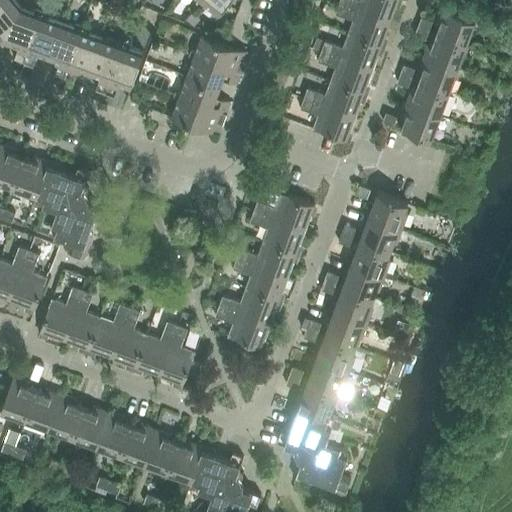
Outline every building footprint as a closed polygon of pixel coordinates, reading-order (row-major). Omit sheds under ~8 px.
[(0,0),(0,35),(21,6),(16,0),(0,0)] [(201,0),(200,2),(218,15),(229,0),(201,0)] [(339,0),(339,2),(390,21),(397,0),(339,0)] [(353,19),(348,32),(381,44),(390,21),(339,2),(335,12),(353,19)] [(14,58),(24,61),(41,13),(21,6),(0,35),(0,36),(20,44),(14,58)] [(439,24),(436,32),(466,44),(475,19),(442,7),(436,22),(439,24)] [(39,50),(50,54),(62,21),(41,13),(24,61),(33,65),(39,50)] [(418,26),(429,30),(432,21),(421,17),(418,26)] [(55,73),(64,76),(82,28),(62,21),(50,54),(60,58),(55,73)] [(429,30),(418,26),(415,35),(426,39),(429,30)] [(79,65),(90,69),(102,36),(82,28),(64,76),(74,80),(79,65)] [(325,39),(321,49),(372,68),(381,44),(348,32),(343,46),(325,39)] [(430,40),(424,55),(458,67),(466,44),(436,32),(433,41),(430,40)] [(201,33),(193,54),(241,72),(249,51),(227,43),(201,33)] [(95,88),(105,92),(123,43),(102,36),(90,69),(101,73),(95,88)] [(123,43),(105,92),(114,95),(120,81),(131,85),(143,51),(123,43)] [(335,66),(330,79),(364,92),(372,68),(321,49),(318,59),(335,66)] [(193,54),(185,74),(219,87),(222,79),(237,84),(241,72),(193,54)] [(422,71),(419,80),(449,91),(458,67),(424,55),(419,70),(422,71)] [(400,73),(411,77),(415,68),(404,64),(400,73)] [(411,77),(400,73),(397,82),(408,86),(411,77)] [(185,74),(178,95),(226,113),(230,101),(216,96),(219,87),(185,74)] [(308,86),(304,97),(355,116),(364,92),(330,79),(325,93),(308,86)] [(412,87),(407,102),(440,115),(449,91),(419,80),(416,88),(412,87)] [(178,95),(170,116),(218,134),(226,113),(178,95)] [(355,116),(304,97),(300,107),(318,113),(313,128),(346,140),(355,116)] [(407,102),(401,117),(404,118),(401,128),(431,139),(440,115),(407,102)] [(383,121),(394,125),(397,116),(386,112),(383,121)] [(0,149),(0,181),(13,186),(24,156),(15,152),(17,149),(2,144),(0,149)] [(13,186),(37,195),(49,161),(34,156),(33,159),(24,156),(13,186)] [(49,161),(37,195),(45,198),(43,203),(57,209),(52,223),(58,225),(54,234),(72,241),(68,251),(84,257),(92,234),(89,232),(95,218),(102,220),(106,209),(84,201),(89,187),(83,185),(89,171),(78,167),(75,175),(60,169),(61,166),(49,161)] [(356,193),(367,197),(371,188),(360,184),(356,193)] [(378,191),(369,215),(402,227),(408,212),(404,211),(408,202),(378,191)] [(258,200),(254,210),(305,228),(314,204),(281,192),(275,206),(258,200)] [(5,208),(1,218),(12,222),(16,212),(5,208)] [(268,226),(263,240),(296,252),(305,228),(254,210),(250,220),(268,226)] [(369,215),(360,239),(390,250),(393,241),(397,242),(402,227),(369,215)] [(342,232),(353,236),(356,227),(345,223),(342,232)] [(353,236),(342,232),(338,241),(350,245),(353,236)] [(360,239),(351,262),(385,275),(390,260),(387,258),(390,250),(360,239)] [(240,247),(236,257),(288,276),(296,252),(263,240),(258,253),(240,247)] [(0,295),(11,299),(29,248),(19,245),(13,262),(0,257),(0,295)] [(29,248),(11,299),(35,308),(47,276),(33,270),(39,252),(29,248)] [(250,274),(245,287),(279,299),(288,276),(236,257),(233,267),(250,274)] [(351,262),(343,286),(373,297),(376,289),(379,290),(385,275),(351,262)] [(324,279),(336,283),(339,274),(328,270),(324,279)] [(336,283),(324,279),(321,288),(332,292),(336,283)] [(66,302),(52,297),(40,330),(64,339),(83,288),(73,284),(66,302)] [(343,286),(334,310),(367,322),(373,307),(369,306),(373,297),(343,286)] [(223,294),(219,304),(270,323),(279,299),(245,287),(240,301),(223,294)] [(64,339),(88,348),(100,315),(87,310),(93,292),(83,288),(64,339)] [(88,348),(111,357),(130,306),(120,302),(114,320),(100,315),(88,348)] [(270,323),(219,304),(215,314),(233,321),(228,335),(261,347),(270,323)] [(111,357),(135,365),(147,332),(134,327),(141,309),(130,306),(111,357)] [(334,310),(325,334),(355,345),(358,336),(362,337),(367,322),(334,310)] [(307,327),(318,331),(321,322),(310,318),(307,327)] [(135,365),(159,374),(178,323),(167,319),(161,337),(147,332),(135,365)] [(178,323),(159,374),(183,383),(196,350),(181,345),(188,327),(178,323)] [(318,331),(307,327),(303,336),(315,340),(318,331)] [(325,334),(316,357),(350,370),(355,355),(352,353),(355,345),(325,334)] [(316,357),(308,381),(338,392),(341,384),(344,385),(350,370),(316,357)] [(289,374),(300,378),(304,369),(293,365),(289,374)] [(300,378),(289,374),(286,383),(297,387),(300,378)] [(1,409),(25,418),(37,388),(28,385),(29,381),(13,376),(1,409)] [(301,388),(295,404),(329,416),(338,392),(308,381),(304,390),(301,388)] [(25,418),(49,427),(61,393),(46,388),(45,391),(37,388),(25,418)] [(49,427),(72,435),(84,405),(75,402),(76,399),(61,393),(49,427)] [(329,416),(295,404),(291,416),(294,417),(289,432),(281,429),(278,441),(291,446),(289,451),(303,456),(295,478),(306,482),(308,475),(323,480),(322,484),(346,492),(351,477),(341,473),(347,455),(338,452),(341,446),(326,441),(332,427),(326,425),(329,416)] [(72,435),(96,444),(109,411),(93,405),(92,409),(84,405),(72,435)] [(96,444),(120,453),(131,423),(123,420),(124,416),(109,411),(96,444)] [(120,453),(144,462),(156,428),(141,423),(140,426),(131,423),(120,453)] [(144,462),(167,471),(179,440),(170,437),(171,434),(156,428),(144,462)] [(1,449),(12,453),(16,444),(5,440),(1,449)] [(167,471),(191,479),(204,446),(188,440),(187,444),(179,440),(167,471)] [(16,444),(12,453),(23,457),(26,448),(16,444)] [(204,446),(191,479),(200,483),(198,488),(212,493),(207,508),(212,510),(211,511),(245,511),(250,502),(257,505),(261,494),(238,485),(243,472),(238,470),(243,456),(233,452),(230,459),(215,454),(216,451),(204,446)] [(49,467),(60,471),(63,462),(52,458),(49,467)] [(63,462),(60,471),(70,475),(74,466),(63,462)] [(96,485),(107,489),(111,479),(100,476),(96,485)] [(111,479),(107,489),(118,493),(121,483),(111,479)] [(144,502),(154,506),(158,497),(147,493),(144,502)] [(158,497),(154,506),(165,510),(169,501),(158,497)]
